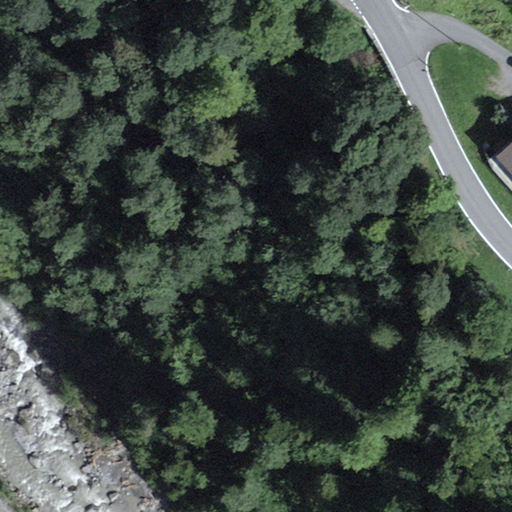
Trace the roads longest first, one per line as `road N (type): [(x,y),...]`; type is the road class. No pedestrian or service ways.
road 1 (tertiary): [(400,48),(473,201),(511,249)]
road 2 (unclassified): [(511,66),(432,29),(400,48)]
